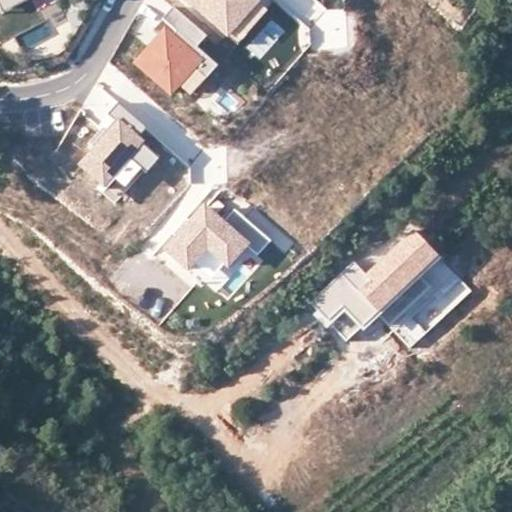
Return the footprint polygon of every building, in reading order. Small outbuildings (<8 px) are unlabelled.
[(0,0),(0,8),(1,11),(22,0),(0,0)] [(36,0),(22,0),(1,11),(4,17),(36,0)] [(176,0),(233,49),(266,11),(253,0),(176,0)] [(211,44),(175,12),(164,25),(179,39),(176,42),(168,35),(136,71),(174,105),(198,78),(209,88),(222,74),(201,56),(211,44)] [(146,128),(119,105),(97,130),(104,136),(91,151),(96,155),(84,169),(107,188),(102,194),(116,207),(158,159),(136,139),(146,128)] [(220,223),(201,207),(163,251),(185,270),(207,245),(225,261),(240,243),(254,255),(266,240),(232,210),(220,223)] [(362,331),(439,258),(413,230),(365,274),(354,262),(310,303),(330,324),(344,312),(362,331)]
